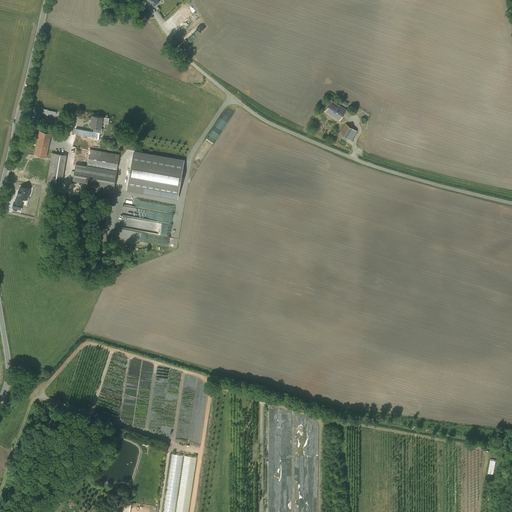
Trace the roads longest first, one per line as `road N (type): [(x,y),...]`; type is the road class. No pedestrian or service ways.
road 1 (unclassified): [(511,199),(359,157),(258,112),(156,21),(144,0)]
road 2 (track): [(267,404),(187,370),(87,342),(34,398),(0,494)]
road 3 (track): [(479,511),(486,452),(354,423),(341,427),(293,410)]
road 4 (track): [(292,511),(293,410),(267,404),(266,511)]
road 5 (unclassified): [(47,0),(0,197)]
